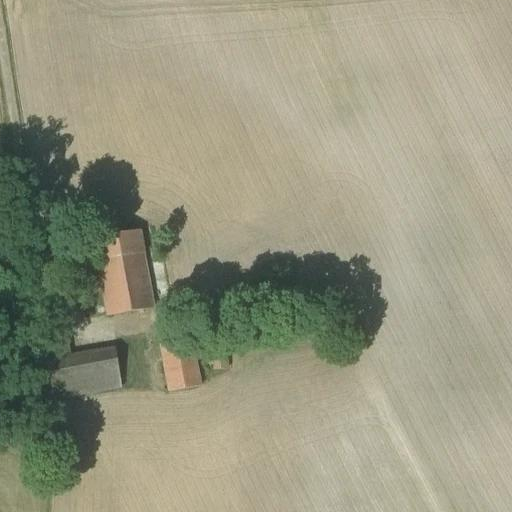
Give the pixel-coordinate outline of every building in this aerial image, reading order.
[(106,317),(153,309),(140,231),(92,239),(106,317)] [(259,308),(290,299),(285,280),(253,290),(259,308)] [(167,393),(201,386),(193,340),(158,346),(167,393)] [(70,355),(49,359),(46,359),(53,402),(121,390),(114,348),(114,347),(113,348),(70,355)] [(207,370),(228,369),(227,348),(206,349),(207,370)]
